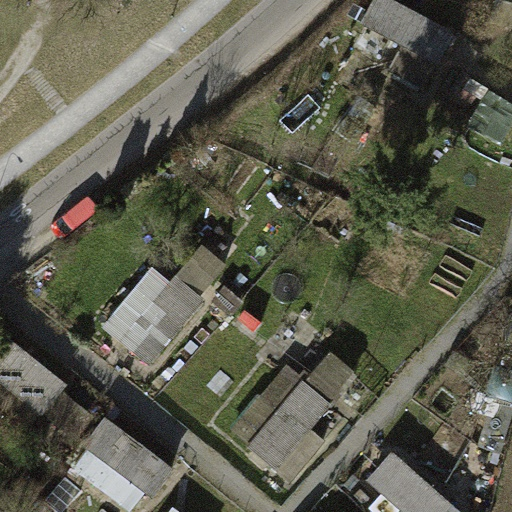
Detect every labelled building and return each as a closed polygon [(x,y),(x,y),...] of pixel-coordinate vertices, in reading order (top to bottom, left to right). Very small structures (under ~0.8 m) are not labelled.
[(445,34),(381,0),(368,0),(355,24),(429,64),(445,34)] [(191,299),(167,278),(116,336),(139,356),(191,299)] [(49,387),(0,341),(0,406),(2,409),(16,393),(31,407),(49,387)] [(313,373),(341,393),(360,366),(332,346),(313,373)] [(292,383),(239,444),(264,465),(316,404),(292,383)] [(161,470),(100,420),(82,442),(143,491),(161,470)] [(444,511),(447,510),(385,457),(365,480),(402,511),(444,511)]
